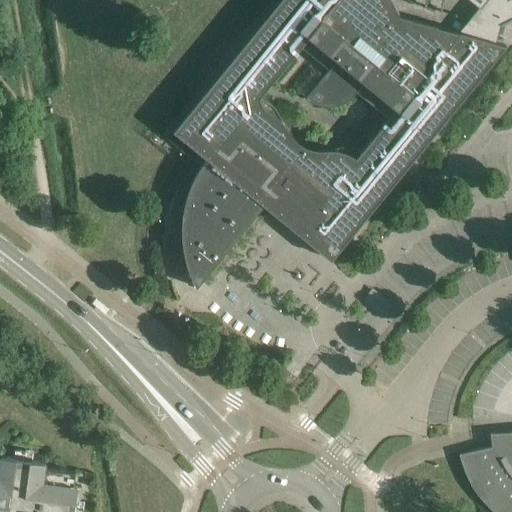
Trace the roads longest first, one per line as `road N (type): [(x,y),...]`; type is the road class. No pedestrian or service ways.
road 1 (tertiary): [(148,388),(95,328),(0,251)]
road 2 (tertiary): [(260,486),(148,388)]
road 3 (tertiary): [(148,388),(189,451),(239,503)]
